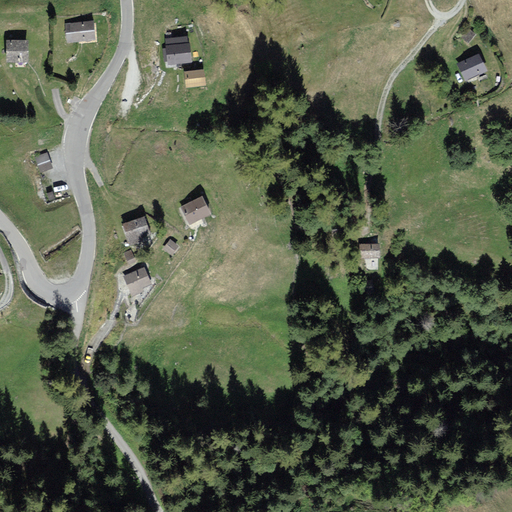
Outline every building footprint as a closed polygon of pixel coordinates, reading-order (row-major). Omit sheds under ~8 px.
[(94,24),(68,26),(70,44),(95,42),(94,24)] [(189,39),(165,41),(168,65),(192,63),(189,39)] [(28,43),(7,43),(7,64),(28,64),(28,43)] [(479,58),(460,66),(466,81),(485,73),(479,58)] [(203,73),(186,75),(187,88),(205,87),(203,73)] [(39,170),(53,166),(49,151),(35,154),(39,170)] [(182,210),(191,226),(209,216),(201,200),(182,210)] [(145,220),(124,226),(130,244),(151,237),(145,220)] [(334,234),(342,233),(341,224),(333,225),(334,234)] [(180,250),(171,243),(164,251),(173,259),(180,250)] [(380,246),(360,246),(360,258),(381,258),(380,246)] [(127,263),(133,261),(130,250),(124,253),(127,263)] [(153,288),(144,270),(124,279),(133,297),(153,288)] [(373,282),(366,283),(366,291),(374,291),(373,282)]
